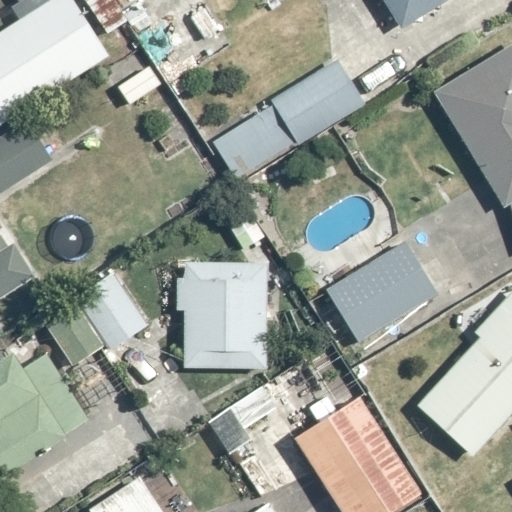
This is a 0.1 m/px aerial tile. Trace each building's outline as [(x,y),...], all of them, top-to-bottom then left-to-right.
[(0,125),(110,54),(101,39),(130,21),(116,0),(45,0),(0,29),(0,125)] [(384,0),(402,28),(446,0),(384,0)] [(511,43),(436,91),(511,215),(511,43)] [(348,62),(220,138),(243,178),(371,102),(348,62)] [(0,168),(42,140),(27,117),(0,135),(0,168)] [(0,331),(5,329),(0,321),(0,301),(33,281),(1,231),(0,231),(0,331)] [(437,293),(405,240),(325,289),(357,342),(437,293)] [(265,369),(270,264),(179,260),(177,308),(187,308),(184,365),(265,369)] [(46,322),(75,366),(108,344),(113,351),(151,326),(115,271),(77,296),(80,301),(46,322)] [(511,413),(511,296),(416,401),(474,455),(511,413)] [(14,350),(0,359),(0,481),(93,420),(45,347),(22,363),(14,350)] [(226,443),(248,429),(277,409),(262,385),(210,419),(226,443)] [(363,395),(341,409),(332,394),(311,407),(321,422),(295,438),(341,511),(392,511),(424,492),(363,395)] [(170,511),(142,474),(91,511),(170,511)] [(276,511),(266,500),(250,511),(276,511)]
